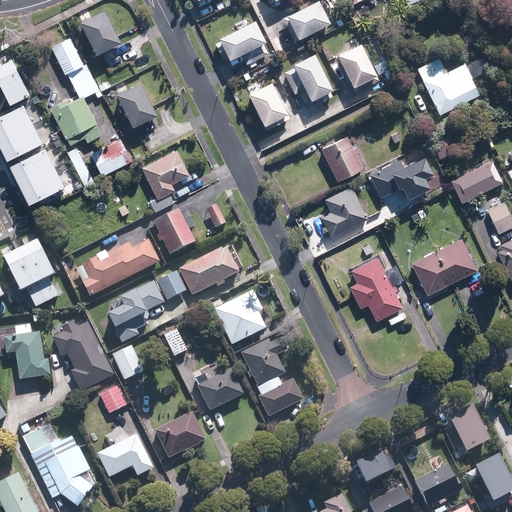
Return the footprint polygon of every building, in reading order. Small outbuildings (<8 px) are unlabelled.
[(298,40),(330,24),(319,1),(287,16),(287,17),(282,19),(294,43),(298,41),(298,40)] [(104,10),(79,22),(96,55),(120,43),(104,10)] [(263,43),(265,42),(255,21),(218,39),(220,42),(215,44),(224,60),(228,58),(229,61),(241,55),(246,65),(269,54),(263,43)] [(84,66),(70,37),(52,46),(65,74),(84,66)] [(360,44),(337,55),(353,88),(377,76),(360,44)] [(315,54),(293,65),(294,68),(284,73),(294,94),(305,89),(310,101),(332,91),(315,54)] [(20,78),(11,60),(0,65),(0,85),(1,88),(20,78)] [(98,88),(87,65),(68,74),(80,97),(98,88)] [(108,81),(101,66),(94,70),(101,84),(108,81)] [(445,70),(422,82),(439,115),(480,95),(471,78),(454,87),(445,70)] [(29,96),(20,78),(1,88),(10,106),(29,96)] [(157,116),(141,83),(117,94),(133,128),(157,116)] [(271,83),(248,94),(264,127),(287,115),(271,83)] [(64,100),(50,108),(71,146),(85,138),(87,143),(102,135),(82,96),(67,105),(64,100)] [(0,140),(33,124),(23,106),(0,117),(0,140)] [(426,130),(440,159),(458,150),(444,121),(426,130)] [(42,143),(33,124),(0,140),(0,144),(8,160),(42,143)] [(402,139),(398,132),(391,135),(395,142),(402,139)] [(346,135),(320,149),(338,182),(363,169),(355,154),(358,153),(355,147),(353,149),(346,135)] [(119,139),(90,154),(102,176),(130,161),(119,139)] [(95,184),(78,148),(68,152),(86,189),(95,184)] [(55,169),(45,150),(11,167),(21,186),(55,169)] [(190,176),(177,150),(142,167),(157,198),(151,201),(156,212),(174,203),(170,193),(175,191),(171,185),(190,176)] [(503,182),(491,160),(449,182),(461,204),(503,182)] [(64,188),(55,169),(21,186),(30,205),(64,188)] [(376,172),(359,180),(371,203),(388,195),(376,172)] [(367,219),(351,186),(324,200),(331,212),(321,217),(331,237),(326,240),(330,249),(351,238),(346,230),(367,219)] [(404,189),(395,194),(401,205),(410,199),(404,189)] [(25,197),(17,201),(24,216),(33,211),(25,197)] [(509,213),(504,202),(487,210),(492,221),(509,213)] [(226,224),(216,205),(206,210),(216,228),(226,224)] [(179,212),(178,210),(153,222),(159,234),(156,236),(159,242),(162,240),(170,255),(195,242),(188,230),(195,227),(185,209),(179,212)] [(511,226),(511,219),(509,214),(492,222),(498,233),(511,226)] [(501,248),(497,250),(511,279),(511,237),(499,243),(501,248)] [(429,295),(478,270),(462,238),(412,263),(429,295)] [(90,297),(160,262),(149,240),(132,249),(129,243),(107,254),(109,258),(101,262),(98,257),(82,265),(89,279),(82,282),(90,297)] [(36,242),(20,250),(38,285),(49,279),(54,276),(36,242)] [(192,296),(239,273),(228,249),(223,251),(222,248),(179,269),(192,296)] [(27,290),(38,285),(20,250),(3,259),(21,293),(27,290)] [(376,255),(350,267),(357,280),(349,284),(360,307),(368,303),(376,319),(402,306),(376,255)] [(186,290),(177,271),(158,281),(167,300),(186,290)] [(38,285),(27,290),(36,309),(58,297),(49,279),(38,285)] [(155,281),(120,299),(121,300),(111,305),(114,312),(108,315),(122,343),(139,334),(137,330),(145,326),(149,315),(147,311),(165,302),(155,281)] [(232,346),(267,328),(259,312),(263,310),(253,291),(214,310),(232,346)] [(88,304),(85,296),(79,299),(82,306),(88,304)] [(215,308),(223,304),(220,299),(213,302),(215,308)] [(114,375),(88,322),(77,328),(73,321),(61,327),(63,332),(51,337),(61,357),(66,355),(74,370),(71,372),(81,391),(114,375)] [(186,351),(187,351),(176,328),(164,334),(175,357),(186,351)] [(20,380),(50,375),(48,359),(44,360),(40,332),(5,337),(7,354),(16,353),(20,380)] [(288,350),(282,338),(270,343),(268,340),(241,353),(257,385),(256,385),(261,395),(258,396),(268,417),(304,400),(293,379),(282,384),(278,377),(285,374),(276,356),(288,350)] [(124,380),(143,371),(131,346),(112,355),(124,380)] [(197,355),(194,348),(186,351),(189,359),(197,355)] [(198,385),(197,385),(210,411),(244,394),(231,369),(207,380),(204,374),(195,379),(198,385)] [(109,414),(127,406),(117,385),(99,394),(109,414)] [(172,392),(169,385),(161,389),(164,396),(172,392)] [(446,418),(451,428),(444,431),(453,450),(460,446),(464,453),(488,441),(470,406),(446,418)] [(155,430),(169,458),(207,440),(193,411),(155,430)] [(417,440),(433,431),(429,424),(413,433),(417,440)] [(62,494),(80,507),(95,487),(82,477),(81,475),(92,470),(81,446),(79,447),(74,435),(63,441),(61,438),(49,444),(41,428),(24,436),(32,453),(31,453),(54,498),(62,494)] [(137,434),(97,454),(109,478),(133,467),(137,476),(154,468),(137,434)] [(473,467),(487,494),(482,497),(490,511),(508,501),(505,495),(511,491),(511,485),(496,456),(473,467)] [(454,479),(446,463),(415,478),(428,505),(459,490),(462,488),(457,478),(454,479)] [(38,511),(19,473),(0,481),(0,500),(5,511),(38,511)] [(414,511),(401,485),(387,492),(388,492),(369,502),(373,511),(414,511)] [(351,511),(343,494),(324,503),(327,509),(320,511),(351,511)]
